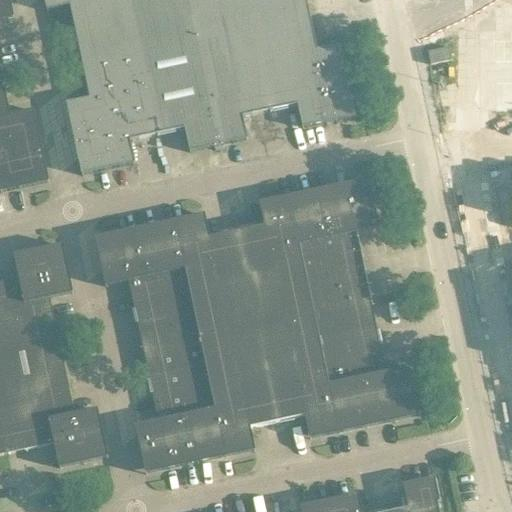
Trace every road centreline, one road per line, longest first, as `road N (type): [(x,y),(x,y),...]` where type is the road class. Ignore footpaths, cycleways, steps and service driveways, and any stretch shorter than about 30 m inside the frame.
road 1 (unclassified): [(73,211),(419,138)]
road 2 (unclassified): [(137,509),(482,434)]
road 3 (unclassified): [(137,509),(73,211)]
road 4 (unclassified): [(419,138),(482,434)]
road 5 (residential): [(511,401),(459,143)]
road 6 (unclassified): [(73,211),(30,0)]
